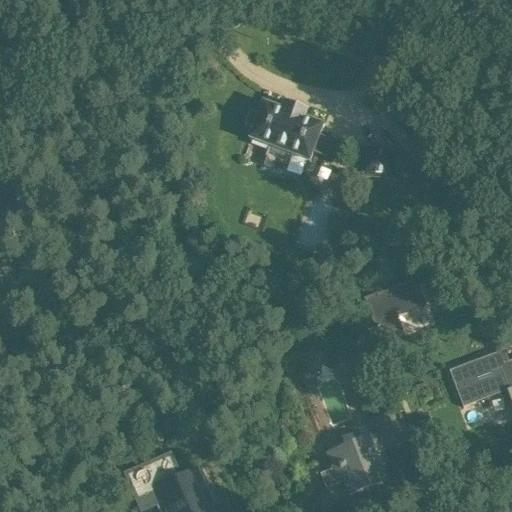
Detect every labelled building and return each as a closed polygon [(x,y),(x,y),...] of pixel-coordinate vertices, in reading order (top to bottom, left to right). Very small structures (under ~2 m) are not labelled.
[(306,113),(305,112),(304,112),(288,106),(286,105),(285,107),(283,113),(265,105),(263,104),(262,106),(263,106),(259,116),(251,113),(249,112),(249,114),(245,124),(244,126),(246,126),(254,129),(250,139),(249,141),(251,142),(251,141),(269,148),(266,156),(265,157),(267,158),(284,164),(284,165),(286,165),(286,164),(286,163),(289,156),(307,163),(309,164),(310,162),(313,153),(324,157),(323,158),(325,158),(326,157),(325,156),(330,144),(331,144),(331,142),(330,142),(329,142),(319,138),(322,129),(323,127),(321,127),(302,120),(305,115),(306,113)] [(364,151),(361,176),(361,178),(363,178),(392,181),(394,181),(394,180),(393,180),(396,154),(397,153),(395,153),(365,150),(366,149),(364,149),(364,151)] [(417,281),(423,279),(422,278),(363,300),(379,342),(394,336),(403,333),(397,318),(394,310),(422,299),(416,282),(417,281)] [(511,362),(509,363),(505,352),(450,373),(464,409),(476,405),(475,402),(503,391),(507,393),(511,405),(511,362)] [(349,498),(388,483),(379,459),(385,456),(384,453),(410,443),(398,413),(376,421),(381,434),(326,455),(338,485),(344,483),(349,498)] [(425,424),(428,423),(426,417),(415,421),(419,433),(427,430),(425,424)] [(199,472),(183,479),(172,454),(124,474),(140,511),(143,511),(160,505),(163,511),(232,511),(227,500),(214,506),(199,472)]
